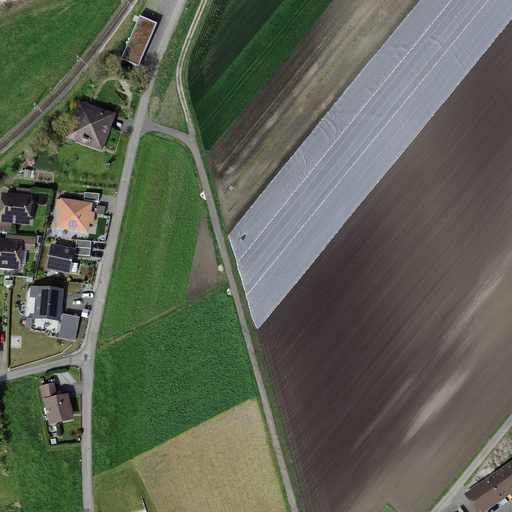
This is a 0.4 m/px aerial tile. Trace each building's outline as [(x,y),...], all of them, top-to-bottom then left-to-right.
[(157,24),(139,17),(121,60),(134,66),(136,61),(140,63),(157,24)] [(71,135),(100,146),(110,117),(81,107),(71,135)] [(16,198),(4,197),(2,220),(26,222),(28,199),(34,200),(34,195),(31,195),(31,192),(17,191),(16,198)] [(84,200),(98,202),(99,194),(84,193),(84,200)] [(86,231),(90,205),(57,200),(56,209),(61,210),(58,227),(86,231)] [(0,242),(0,265),(16,267),(18,244),(21,244),(21,237),(7,236),(6,243),(0,242)] [(90,256),(91,241),(76,240),(75,255),(90,256)] [(68,272),(72,251),(52,247),(48,268),(68,272)] [(35,318),(58,320),(61,291),(38,289),(35,318)] [(75,339),(78,325),(63,322),(60,336),(75,339)] [(42,395),(45,394),(48,408),(45,408),(46,412),(49,412),(51,422),(71,418),(66,397),(56,399),(53,384),(41,387),(42,395)] [(511,464),(469,495),(480,511),(511,489),(511,464)]
